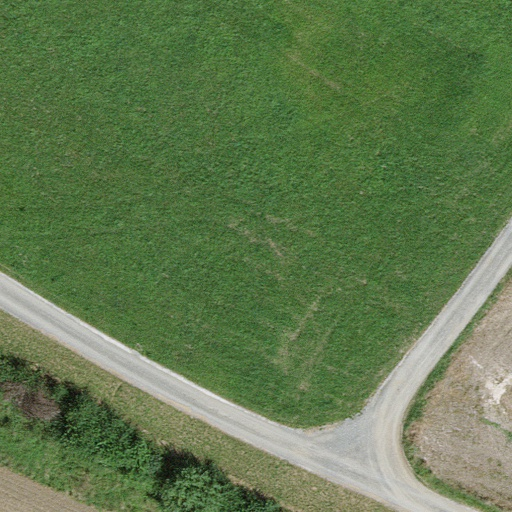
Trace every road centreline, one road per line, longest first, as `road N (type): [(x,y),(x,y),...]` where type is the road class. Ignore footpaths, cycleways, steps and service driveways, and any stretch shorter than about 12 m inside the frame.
road 1 (track): [(0,283),(337,452),(484,511)]
road 2 (track): [(337,452),(408,375),(511,223)]
